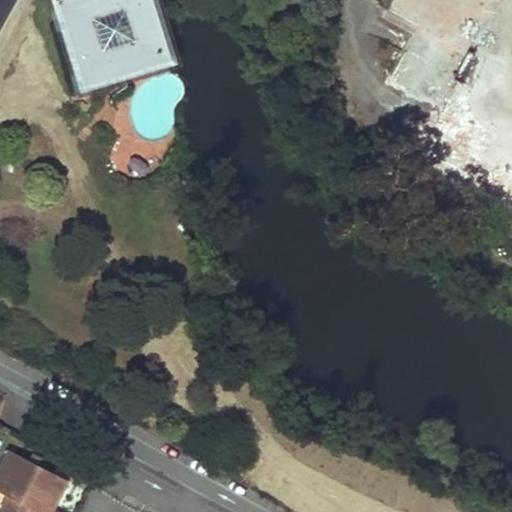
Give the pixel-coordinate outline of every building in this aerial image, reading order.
[(146,0),(50,0),(76,83),(164,57),(146,0)] [(511,0),(385,0),(382,7),(413,24),(383,77),(433,103),(437,106),(422,133),(406,162),(484,204),(509,218),(506,224),(500,235),(511,241),(511,0)] [(418,131),(422,133),(437,106),(433,103),(418,131)] [(506,224),(509,218),(484,204),(480,210),(506,224)] [(48,511),(65,480),(9,451),(0,467),(0,492),(8,496),(0,510),(0,511),(48,511)]
